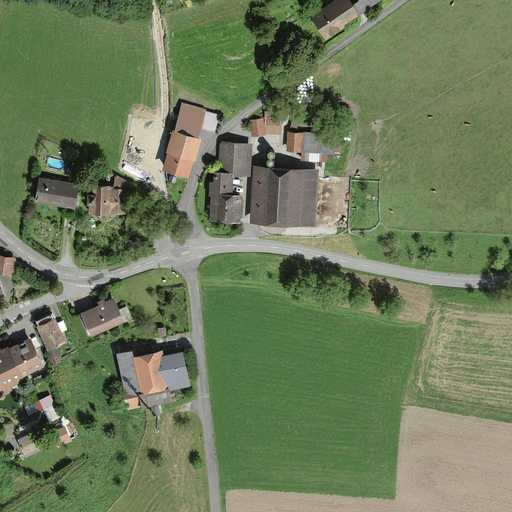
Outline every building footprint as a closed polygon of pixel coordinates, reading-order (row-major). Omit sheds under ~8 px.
[(334,0),(313,15),(326,35),(377,0),(334,0)] [(188,178),(194,161),(196,161),(202,139),(198,138),(199,134),(207,110),(182,102),(174,130),(173,129),(166,153),(168,153),(163,170),(188,178)] [(252,121),(252,135),(280,134),(280,112),(265,112),(265,120),(252,121)] [(303,128),(302,119),(292,120),(293,129),(303,128)] [(335,135),(288,133),(287,149),(334,151),(335,135)] [(211,218),(239,219),(240,196),(231,195),(232,173),(249,174),(250,144),(222,143),(220,173),(213,173),(211,218)] [(253,166),(251,224),(316,226),(318,169),(253,166)] [(113,187),(113,189),(127,189),(127,181),(116,174),(113,187)] [(79,184),(39,177),(35,202),(75,209),(79,184)] [(0,269),(11,272),(13,258),(0,256),(0,269)] [(79,313),(89,334),(119,320),(109,299),(79,313)] [(52,313),(37,321),(50,346),(65,338),(52,313)] [(21,374),(43,363),(32,339),(3,353),(0,346),(0,389),(23,378),(21,374)] [(185,383),(178,352),(159,356),(158,351),(117,359),(127,408),(166,400),(164,387),(185,383)] [(43,408),(56,403),(53,394),(40,399),(43,408)] [(32,430),(28,422),(17,427),(20,435),(32,430)]
